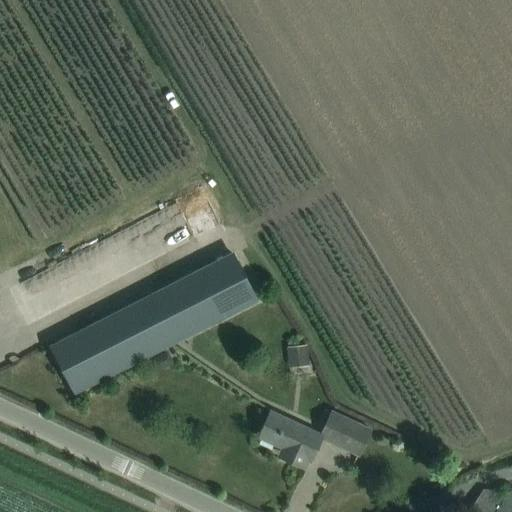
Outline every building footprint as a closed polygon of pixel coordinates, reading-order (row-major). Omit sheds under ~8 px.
[(103,241),(91,245),(103,279),(115,275),(103,241)] [(192,270),(67,336),(49,345),(74,392),(92,383),(215,318),(217,322),(262,299),(242,260),(199,282),(192,270)] [(307,345),(287,346),(288,366),(308,364),(307,345)] [(310,460),(321,435),(271,411),(259,436),(290,451),(286,458),(304,466),(308,459),(310,460)] [(332,411),(321,435),(359,452),(370,429),(332,411)] [(511,511),(511,485),(501,501),(481,488),(466,511),(511,511)]
